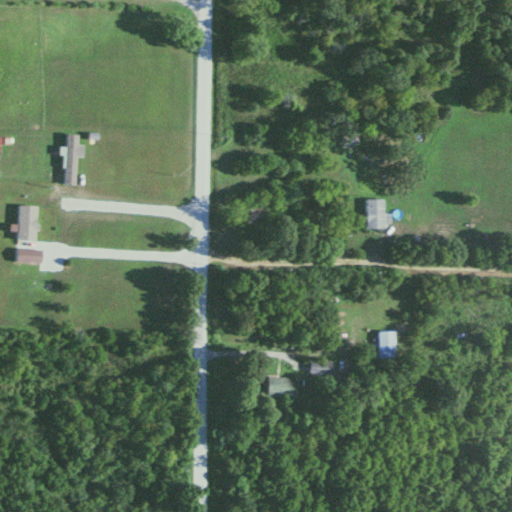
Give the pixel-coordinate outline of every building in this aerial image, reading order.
[(354,151),(356,138),(340,135),(338,148),(354,151)] [(182,193),(182,148),(163,148),(163,193),(182,193)] [(363,230),(382,230),(382,200),(363,200),(363,230)] [(391,360),(391,332),(374,332),(374,360),(391,360)] [(326,376),(326,362),(306,362),(306,376),(326,376)] [(294,397),(294,379),(264,379),(264,397),(294,397)]
